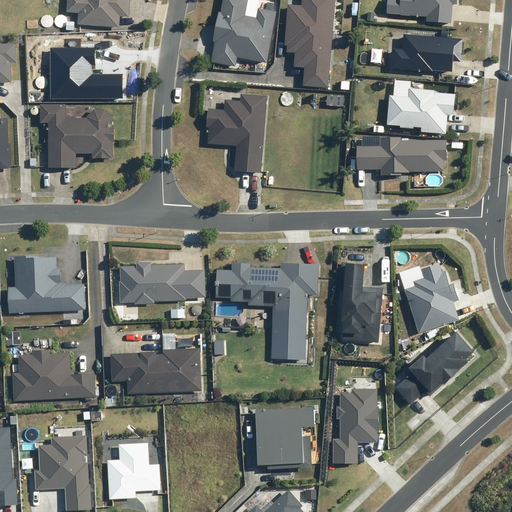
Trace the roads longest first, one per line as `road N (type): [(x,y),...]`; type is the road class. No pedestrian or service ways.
road 1 (residential): [(163,218),(210,224),(496,217)]
road 2 (residential): [(163,218),(162,103),(180,0)]
road 3 (residential): [(496,217),(511,24)]
road 4 (residential): [(0,218),(163,218)]
road 5 (residential): [(391,511),(511,402)]
